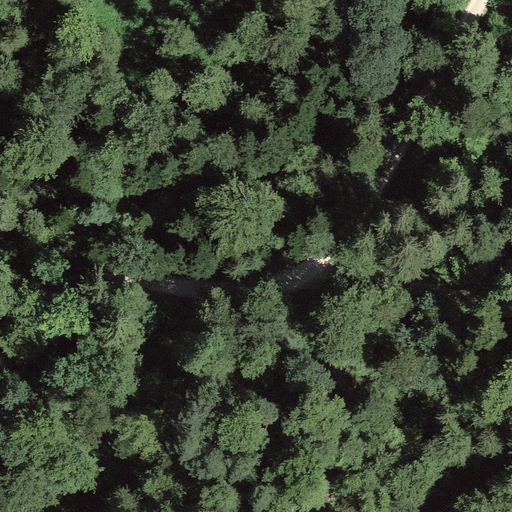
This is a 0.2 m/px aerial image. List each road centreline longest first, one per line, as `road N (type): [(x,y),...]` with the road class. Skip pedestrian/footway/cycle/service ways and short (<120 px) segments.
road 1 (track): [(480,0),(375,189),(306,280),(233,291),(67,280),(0,304)]
road 2 (track): [(306,280),(392,283),(511,306)]
